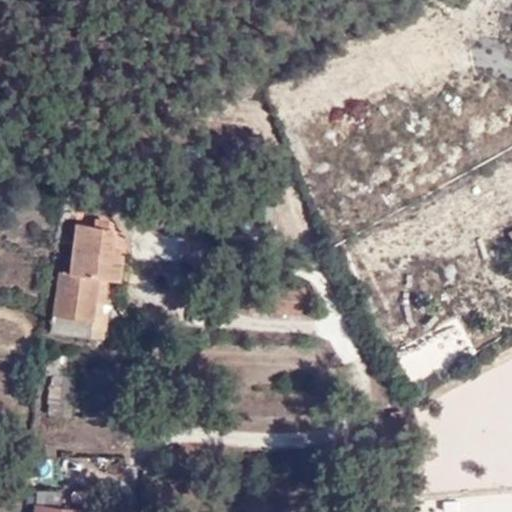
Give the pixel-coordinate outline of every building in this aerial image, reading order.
[(99,271),(126,273),(128,247),(117,246),(117,224),(79,220),(74,268),(99,271)] [(95,315),(99,271),(74,268),(54,266),(50,311),(95,315)] [(113,295),(124,296),(126,273),(99,271),(95,315),(50,311),(48,331),(115,336),(117,306),(112,306),(113,295)] [(305,289),(248,285),(246,311),(303,316),(305,289)] [(436,340),(430,341),(426,345),(423,350),(422,357),(423,362),(427,366),(432,368),(438,367),(443,363),(446,358),(447,352),(447,351),(445,346),(441,342),(436,340)] [(62,370),(46,370),(44,405),(69,407),(70,370),(62,370)] [(67,499),(90,501),(91,486),(68,484),(67,499)] [(89,511),(90,501),(67,499),(39,497),(38,511),(89,511)]
